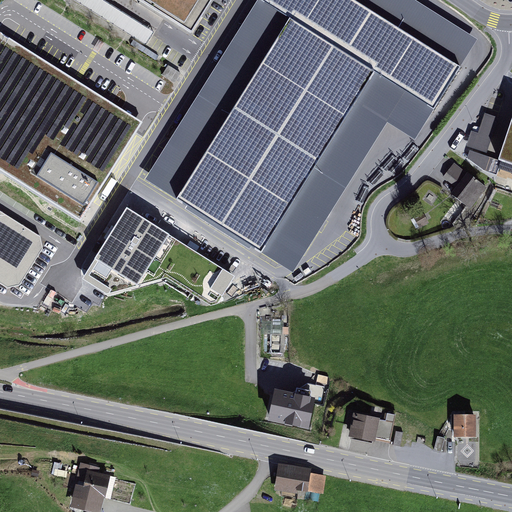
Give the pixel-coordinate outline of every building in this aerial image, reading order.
[(151,30),(102,0),(73,0),(143,43),(151,30)] [(289,14),(267,0),(257,0),(146,176),(175,195),(200,155),(289,14)] [(212,0),(148,0),(195,29),(212,0)] [(461,64),(359,0),(267,0),(289,14),(200,155),(175,195),(260,248),(374,67),(435,105),(461,64)] [(359,0),(461,64),(478,38),(418,0),(359,0)] [(0,169),(76,218),(138,120),(0,32),(0,169)] [(415,137),(435,105),(374,67),(260,248),(293,270),(387,120),(415,137)] [(466,145),(487,151),(498,117),(485,113),(479,132),(471,130),(466,145)] [(511,114),(498,155),(511,159),(511,114)] [(454,162),(443,177),(456,187),(451,193),(470,207),(486,187),(454,162)] [(242,266),(127,198),(83,274),(108,288),(166,273),(214,300),(223,298),(242,266)] [(419,228),(429,222),(423,211),(413,217),(419,228)] [(0,212),(0,281),(16,291),(46,240),(0,212)] [(316,394),(274,385),(267,418),(309,427),(316,394)] [(349,434),(375,440),(380,417),(380,416),(353,411),(349,434)] [(380,417),(375,440),(390,443),(395,414),(387,412),(386,418),(380,417)] [(454,435),(476,434),(476,412),(454,412),(454,435)] [(403,432),(396,430),(393,444),(401,446),(403,432)] [(445,437),(437,435),(434,449),(441,451),(445,437)] [(80,462),(70,506),(97,511),(100,511),(110,474),(99,471),(100,467),(80,462)] [(279,462),(274,489),(298,493),(299,489),(324,494),(327,474),(310,471),(311,468),(279,462)]
